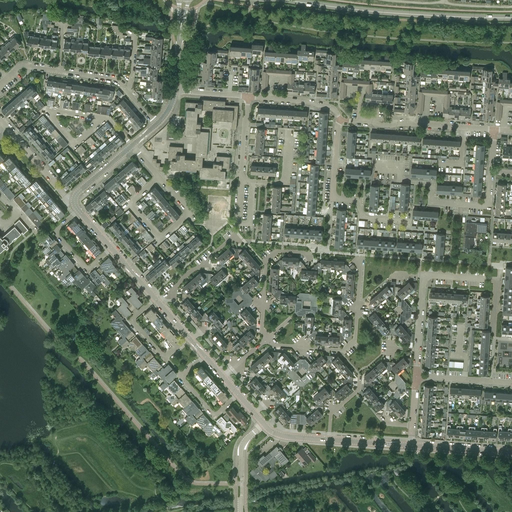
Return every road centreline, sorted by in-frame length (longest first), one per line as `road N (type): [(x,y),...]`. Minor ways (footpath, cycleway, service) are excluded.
road 1 (tertiary): [(511,17),(285,0)]
road 2 (residential): [(376,164),(400,166),(399,181),(432,183),(431,202),(488,206),(491,172)]
road 3 (residential): [(411,221),(359,217),(360,200),(331,198),(338,118)]
road 4 (residential): [(267,338),(344,349),(354,340),(360,258)]
road 5 (residential): [(338,118),(493,130)]
road 6 (residential): [(309,258),(277,251),(265,261),(267,338)]
road 7 (residential): [(158,177),(129,203),(158,238),(189,212)]
